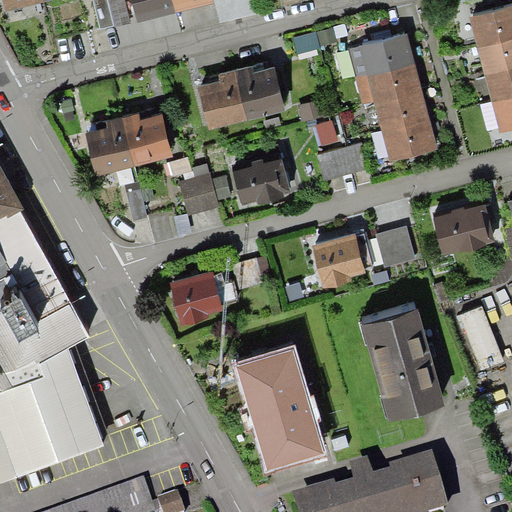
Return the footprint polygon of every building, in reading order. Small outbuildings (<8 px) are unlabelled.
[(45,2),(44,0),(2,0),(5,11),(45,2)] [(115,25),(108,0),(92,0),(100,29),(115,25)] [(125,0),(108,0),(115,25),(115,27),(130,23),(125,0)] [(155,17),(176,12),(173,0),(132,0),(138,22),(155,17)] [(173,0),(176,12),(196,8),(214,3),(212,0),(173,0)] [(511,6),(469,18),(478,48),(511,39),(511,6)] [(367,75),(415,63),(408,33),(347,48),(355,78),(367,75)] [(511,39),(478,48),(485,75),(511,67),(511,39)] [(374,104),(423,92),(415,63),(367,75),(355,78),(362,105),(374,102),(374,104)] [(234,69),(247,120),(285,110),(274,66),(253,72),(251,65),(234,69)] [(511,67),(485,75),(492,103),(511,97),(511,67)] [(247,120),(234,69),(217,74),(219,81),(198,86),(209,130),(247,120)] [(374,104),(381,131),(430,119),(423,92),(374,104)] [(511,97),(492,103),(500,133),(511,129),(511,97)] [(71,98),(60,101),(63,113),(75,110),(71,98)] [(326,98),(297,105),(301,121),(330,114),(326,98)] [(139,113),(122,117),(134,166),(173,157),(162,114),(140,119),(139,113)] [(134,166),(122,117),(105,121),(107,127),(85,133),(96,176),(134,166)] [(430,119),(381,131),(389,161),(437,149),(430,119)] [(338,140),(332,120),(315,125),(322,146),(338,140)] [(362,143),(317,154),(324,180),(368,169),(362,143)] [(188,157),(168,162),(171,177),(191,171),(188,157)] [(252,167),(233,172),(242,206),(257,202),(258,204),(285,197),(284,192),(291,191),(282,159),(265,163),(263,158),(251,162),(252,167)] [(195,176),(179,181),(188,214),(219,206),(217,199),(212,179),(207,163),(192,167),(195,176)] [(0,393),(30,382),(45,377),(39,364),(70,347),(91,336),(0,165),(0,393)] [(227,175),(212,179),(217,199),(232,196),(227,175)] [(141,188),(126,191),(133,220),(147,217),(141,188)] [(511,199),(508,200),(511,216),(511,227),(506,229),(510,255),(491,283),(493,287),(509,282),(511,276),(511,199)] [(452,212),(434,217),(443,255),(496,241),(486,204),(464,209),(452,212)] [(188,214),(174,216),(178,235),(191,232),(188,214)] [(406,225),(376,234),(385,267),(416,259),(406,225)] [(356,234),(313,245),(324,289),(352,281),(351,277),(366,273),(365,268),(356,236),(356,234)] [(364,234),(356,236),(365,268),(372,266),(364,234)] [(258,258),(264,277),(274,275),(269,255),(258,258)] [(258,257),(232,264),(239,289),(265,282),(264,277),(258,258),(258,257)] [(213,271),(170,282),(182,326),(210,318),(209,315),(224,311),(213,271)] [(300,282),(285,286),(290,301),(304,296),(300,282)] [(417,310),(361,325),(388,422),(444,406),(417,310)] [(295,345),(231,364),(265,475),(328,456),(295,345)] [(30,382),(60,461),(105,444),(70,347),(39,364),(45,377),(30,382)] [(0,482),(60,461),(30,382),(0,393),(0,482)] [(368,455),(349,461),(354,477),(336,482),(334,478),(293,490),(299,511),(428,511),(428,510),(448,504),(432,449),(389,461),(390,465),(372,471),(368,455)] [(155,511),(144,483),(60,511),(155,511)] [(182,511),(177,497),(157,504),(159,511),(182,511)]
